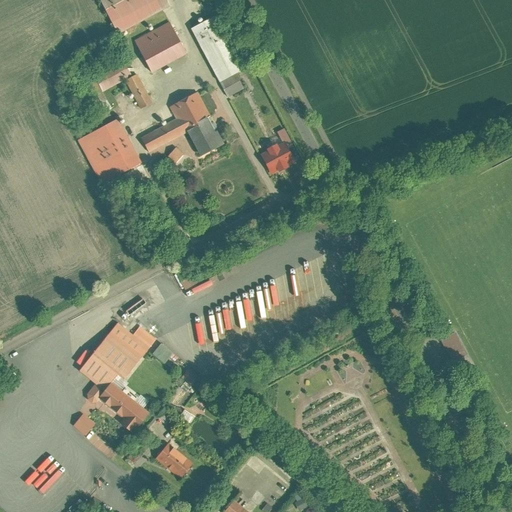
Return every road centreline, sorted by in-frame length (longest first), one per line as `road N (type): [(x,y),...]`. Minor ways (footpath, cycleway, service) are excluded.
road 1 (residential): [(508,511),(330,175)]
road 2 (residential): [(330,175),(0,349)]
road 3 (residential): [(330,175),(237,0)]
